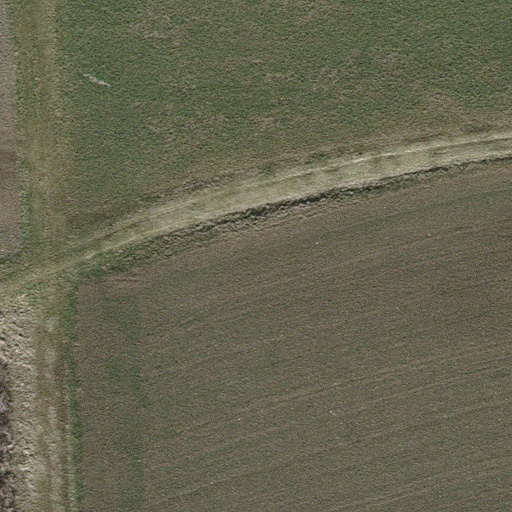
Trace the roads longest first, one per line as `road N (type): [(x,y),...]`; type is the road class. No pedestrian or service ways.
road 1 (track): [(511,146),(302,178),(0,279)]
road 2 (track): [(36,0),(45,263)]
